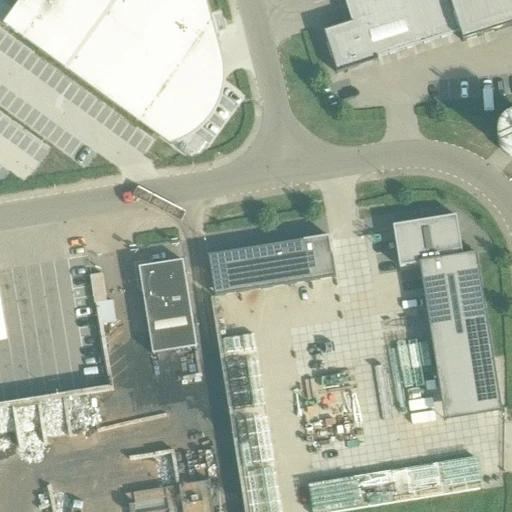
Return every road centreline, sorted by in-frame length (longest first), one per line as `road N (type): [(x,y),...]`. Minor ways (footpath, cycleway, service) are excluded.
road 1 (unclassified): [(0,218),(284,172)]
road 2 (unclassified): [(511,207),(486,179),(440,157),(284,172)]
road 3 (unclassified): [(284,172),(248,0)]
